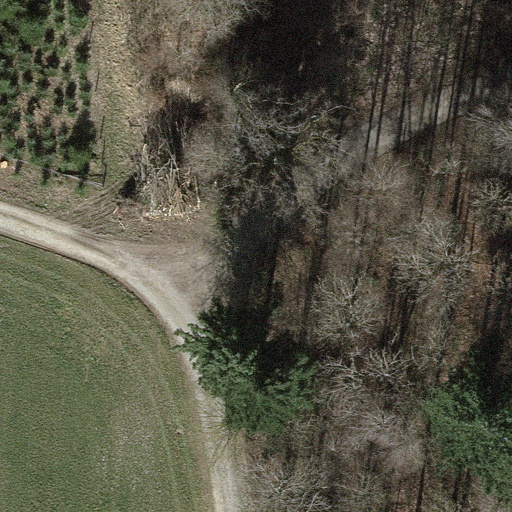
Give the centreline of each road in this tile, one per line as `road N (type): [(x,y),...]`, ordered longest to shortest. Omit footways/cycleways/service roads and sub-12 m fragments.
road 1 (track): [(224,511),(178,295),(127,245),(0,192)]
road 2 (track): [(511,85),(410,123),(178,295)]
road 3 (track): [(139,116),(178,295)]
